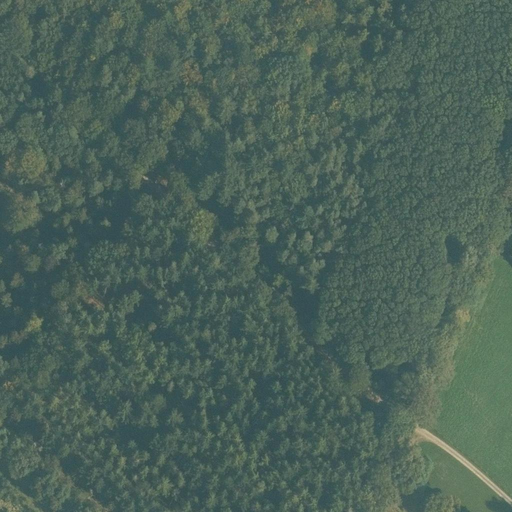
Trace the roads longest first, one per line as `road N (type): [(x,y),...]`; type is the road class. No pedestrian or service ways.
road 1 (track): [(418,436),(0,37)]
road 2 (track): [(418,436),(433,377),(507,200),(493,168),(511,121)]
